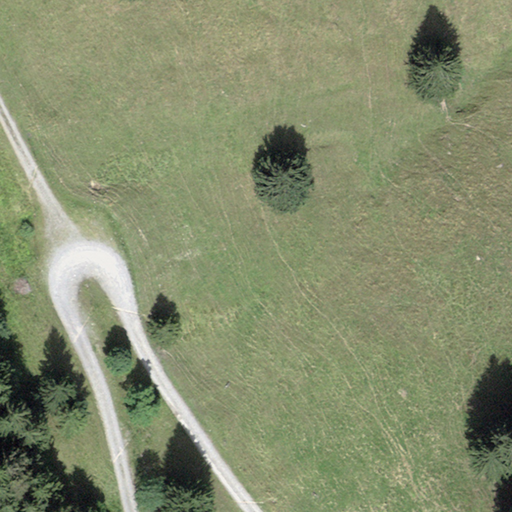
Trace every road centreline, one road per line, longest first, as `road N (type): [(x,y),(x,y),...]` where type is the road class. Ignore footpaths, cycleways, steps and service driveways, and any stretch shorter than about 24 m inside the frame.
road 1 (track): [(267,511),(183,405),(104,267),(81,265),(65,290),(72,326),(116,431),(136,511)]
road 2 (track): [(81,265),(0,101)]
